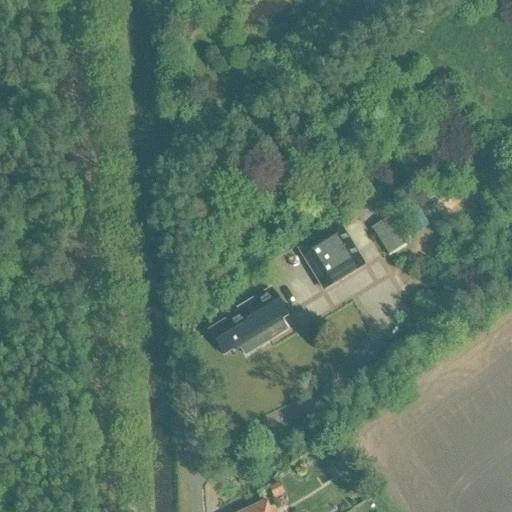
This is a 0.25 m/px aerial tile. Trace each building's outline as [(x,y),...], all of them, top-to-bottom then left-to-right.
[(407,248),(390,221),(373,232),(389,259),(407,248)] [(363,268),(339,229),(301,253),(324,292),(363,268)] [(241,314),(209,331),(223,355),(233,350),(234,352),(241,348),(246,357),(271,343),(265,332),(288,319),(273,292),(239,311),(241,314)] [(355,471),(348,461),(339,467),(346,477),(355,471)] [(274,502),(284,498),(279,486),(269,490),(274,502)] [(271,511),(268,503),(247,511),(271,511)]
